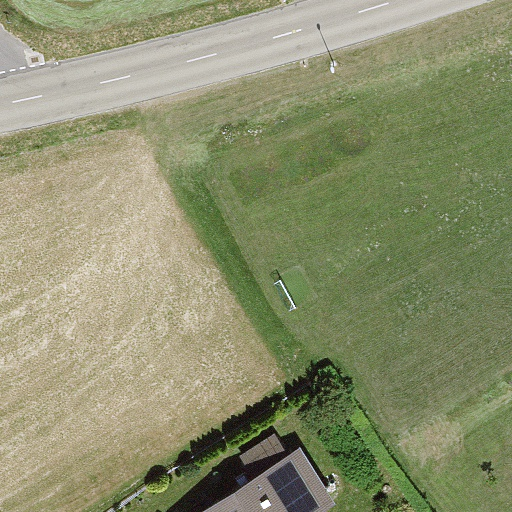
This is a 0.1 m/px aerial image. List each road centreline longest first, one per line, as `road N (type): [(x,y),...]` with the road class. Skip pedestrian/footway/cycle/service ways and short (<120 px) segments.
road 1 (tertiary): [(394,0),(121,77)]
road 2 (tertiary): [(0,101),(121,77)]
